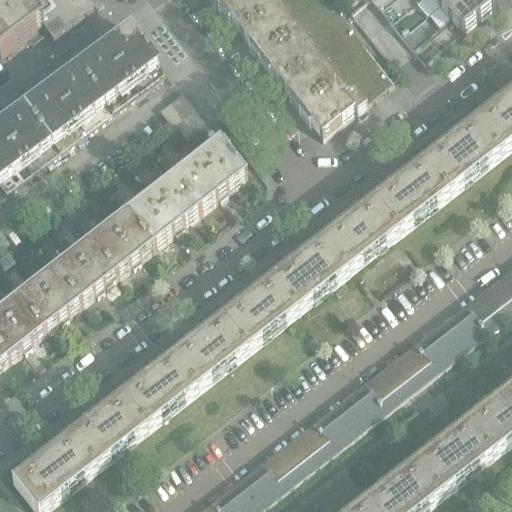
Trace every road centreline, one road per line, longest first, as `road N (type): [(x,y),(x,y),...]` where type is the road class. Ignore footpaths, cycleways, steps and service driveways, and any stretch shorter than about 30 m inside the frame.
road 1 (residential): [(177,511),(511,247)]
road 2 (residential): [(0,445),(313,205)]
road 3 (residential): [(313,205),(157,0)]
road 4 (residential): [(313,205),(511,52)]
